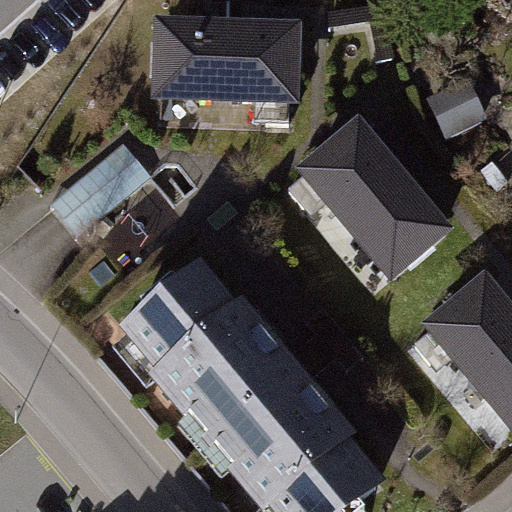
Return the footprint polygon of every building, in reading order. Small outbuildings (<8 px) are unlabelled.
[(292,23),(144,19),(142,103),(289,107),(292,23)] [(358,135),(289,193),(305,212),(324,196),(392,277),(442,235),(358,135)] [(123,146),(51,205),(78,238),(151,177),(123,146)] [(190,265),(110,332),(144,372),(136,379),(248,511),(348,511),(379,487),(342,443),(349,436),(306,386),(286,361),(233,298),(224,306),(190,265)] [(511,323),(484,291),(415,349),(431,368),(450,352),(511,425),(511,323)]
